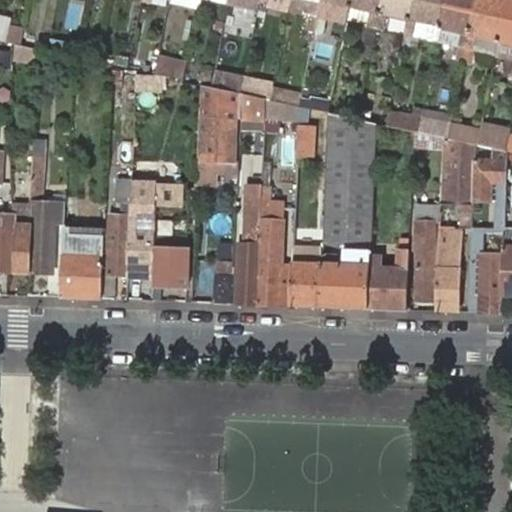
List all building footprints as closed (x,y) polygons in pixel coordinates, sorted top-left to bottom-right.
[(268,0),(267,6),(289,11),(291,0),(268,0)] [(314,1),(311,0),(291,0),(289,11),(311,15),(314,1)] [(321,0),(311,0),(314,1),(311,15),(307,30),(315,31),(321,0)] [(352,0),(321,0),(315,31),(322,33),(329,4),(351,9),(352,0)] [(382,0),(352,0),(351,9),(373,13),(370,28),(367,27),(361,53),(371,55),(377,28),(382,0)] [(413,0),(382,0),(377,28),(384,30),(387,16),(409,21),(413,0)] [(446,0),(413,0),(409,21),(403,48),(412,50),(414,37),(417,23),(441,28),(446,0)] [(477,0),(446,0),(441,28),(463,33),(460,47),(457,61),(465,63),(477,0)] [(508,0),(477,0),(465,63),(473,64),(475,51),(497,55),(500,41),(508,0)] [(511,0),(508,0),(500,41),(511,43),(511,0)] [(223,33),(225,24),(218,22),(216,31),(223,33)] [(438,42),(441,28),(417,23),(414,37),(438,42)] [(463,33),(441,28),(438,42),(460,47),(463,33)] [(11,31),(8,42),(15,44),(22,45),(24,34),(11,31)] [(14,60),(37,66),(38,49),(22,45),(15,44),(14,60)] [(158,56),(154,75),(161,76),(184,81),(188,63),(158,56)] [(214,72),(211,87),(241,94),(244,79),(214,72)] [(152,75),(136,75),(136,88),(152,89),(152,75)] [(160,89),(161,76),(152,75),(152,89),(160,89)] [(244,79),(241,94),(266,99),(270,101),(273,88),(273,87),(257,84),(257,81),(244,79)] [(211,87),(201,85),(200,120),(202,120),(200,162),(236,164),(237,121),(213,120),(214,99),(241,107),(241,94),(211,87)] [(302,94),(273,88),(270,101),(299,107),(302,94)] [(241,107),(241,120),(265,121),(265,116),(266,99),(241,94),(241,107)] [(241,120),(241,107),(214,99),(213,120),(237,121),(241,121),(241,120)] [(270,101),(266,99),(265,116),(299,119),(299,107),(270,101)] [(422,118),(419,133),(444,138),(450,139),(453,124),(455,115),(424,109),(422,118)] [(396,128),(416,133),(419,133),(422,118),(390,111),(387,126),(396,128)] [(323,265),(321,308),(370,309),(372,267),(372,258),(379,124),(358,120),(329,113),(324,245),(345,251),(345,266),(340,266),(323,265)] [(450,139),(477,145),(478,145),(481,131),(453,124),(450,139)] [(298,126),(297,158),(315,158),(316,127),(298,126)] [(416,133),(396,128),(394,140),(415,144),(416,133)] [(419,133),(416,133),(415,144),(415,147),(443,150),(444,138),(419,133)] [(442,178),(441,205),(461,205),(460,228),(473,229),(473,228),(474,208),(474,200),(477,145),(450,139),(444,138),(443,150),(442,170),(451,170),(451,179),(442,178)] [(33,225),(31,273),(53,274),(56,224),(65,225),(66,204),(42,203),(45,139),(34,139),(30,216),(30,225),(33,225)] [(483,247),(481,314),(503,314),(503,295),(505,243),(506,230),(508,163),(508,152),(507,152),(492,148),(491,162),(482,162),(483,146),(478,145),(477,145),(474,200),(489,201),(488,208),(495,208),(494,229),(494,248),(483,247)] [(105,238),(102,299),(115,300),(115,276),(128,276),(131,190),(131,181),(117,180),(116,203),(121,203),(121,218),(112,218),(111,239),(105,238)] [(131,190),(128,276),(152,277),(155,228),(155,225),(155,212),(156,206),(140,206),(142,181),(132,180),(131,181),(131,190)] [(241,246),(238,304),(257,305),(263,197),(263,187),(254,187),(254,197),(247,197),(245,246),(241,246)] [(263,197),(257,305),(279,306),(283,205),(270,205),(270,197),(263,197)] [(184,237),(196,237),(197,201),(180,200),(180,221),(185,222),(184,237)] [(65,225),(65,228),(72,228),(75,228),(76,205),(66,204),(65,225)] [(474,208),(473,228),(483,228),(483,208),(474,208)] [(417,302),(435,303),(438,223),(439,223),(440,209),(430,209),(430,223),(417,223),(415,250),(419,250),(417,302)] [(167,213),(155,212),(155,225),(167,226),(167,213)] [(0,271),(8,272),(9,250),(16,250),(18,216),(0,215),(0,271)] [(9,250),(8,272),(31,273),(33,225),(30,225),(30,216),(18,216),(16,250),(9,250)] [(65,228),(62,298),(102,299),(105,238),(72,237),(72,228),(65,228)] [(440,228),(437,312),(459,313),(460,269),(454,269),(455,251),(462,251),(462,233),(447,232),(447,228),(440,228)] [(155,287),(188,288),(189,251),(187,251),(187,242),(157,240),(155,287)] [(511,242),(505,243),(503,295),(511,295),(511,242)] [(293,249),(291,306),(321,308),(323,265),(303,264),(303,249),(293,249)] [(372,267),(370,309),(408,311),(410,252),(400,252),(399,269),(381,269),(381,258),(372,258),(372,267)] [(215,277),(214,304),(233,304),(234,277),(215,277)] [(93,379),(93,392),(141,392),(142,380),(93,379)] [(153,401),(67,396),(65,428),(151,433),(153,401)]
